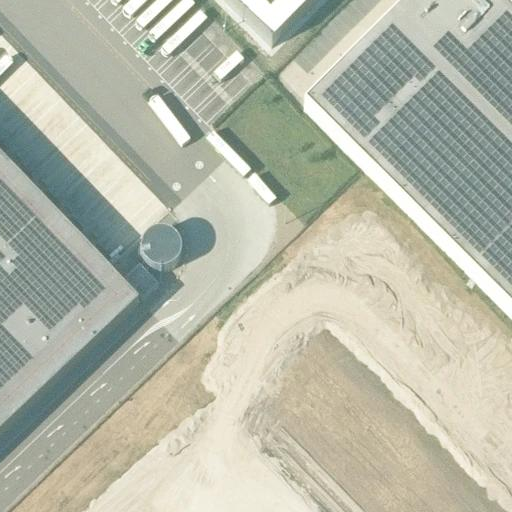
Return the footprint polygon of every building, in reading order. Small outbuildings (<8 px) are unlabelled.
[(220,0),(270,50),(320,0),(220,0)] [(414,0),(303,112),(511,321),(511,24),(488,0),(414,0)] [(0,440),(137,309),(0,166),(0,440)] [(138,269),(122,284),(142,305),(158,289),(138,269)] [(350,511),(204,359),(43,511),(350,511)]
